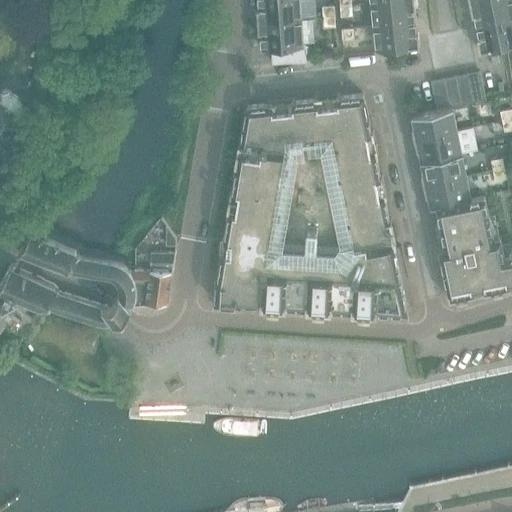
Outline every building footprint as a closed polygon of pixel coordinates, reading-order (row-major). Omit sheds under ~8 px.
[(257,19),(300,16),(298,0),(258,0),(259,8),(256,8),(257,19)] [(341,0),(343,19),(355,18),(353,0),(341,0)] [(371,0),(373,19),(413,15),(412,8),(415,8),(413,0),(371,0)] [(476,23),(511,15),(511,0),(469,0),(472,14),(474,13),(476,23)] [(321,2),(322,12),(334,12),(333,2),(321,2)] [(334,12),(322,13),(323,23),(335,23),(334,12)] [(413,15),(373,19),(377,48),(406,45),(406,46),(419,44),(417,31),(415,32),(413,15)] [(511,15),(476,23),(479,36),(477,37),(479,50),(492,47),(492,46),(511,42),(511,15)] [(300,16),(257,19),(258,31),(261,31),(262,47),(271,46),(272,62),(305,59),(304,43),(302,43),(300,16)] [(352,25),(341,25),(342,36),(353,35),(352,25)] [(478,71),(469,73),(469,72),(467,73),(473,101),(485,99),(480,70),(478,70),(478,71)] [(466,73),(457,75),(456,75),(461,103),(473,101),(467,73),(466,73)] [(445,77),(444,77),(449,106),(453,105),(461,104),(455,75),(454,75),(454,76),(445,77)] [(433,80),(433,79),(432,80),(437,109),(449,106),(444,77),(443,77),(443,78),(433,80)] [(0,142),(3,137),(11,118),(19,105),(17,95),(9,90),(0,92),(0,142)] [(378,154),(373,129),(370,130),(367,112),(364,99),(363,93),(340,95),(340,93),(336,93),(337,95),(318,98),(318,95),(314,96),(314,98),(295,100),(294,98),(269,101),(269,103),(246,106),(240,142),(238,141),(234,167),(236,167),(233,187),(230,186),(226,212),(228,212),(224,239),(227,239),(226,251),(222,251),(218,275),(216,275),(215,300),(240,302),(240,300),(260,301),(260,303),(286,305),(286,303),(306,304),(306,306),(331,308),(331,305),(351,307),(351,309),(377,311),(377,308),(407,310),(405,302),(406,302),(403,288),(402,288),(394,244),(396,244),(391,219),(388,219),(384,200),(387,199),(382,174),(379,174),(375,155),(378,154)] [(499,107),(502,119),(511,117),(511,106),(511,104),(499,107)] [(415,137),(457,129),(452,107),(453,107),(453,105),(449,106),(437,109),(412,114),(412,115),(413,115),(415,125),(412,126),(415,137)] [(511,117),(502,119),(503,128),(511,125),(511,117)] [(422,160),(461,152),(457,129),(415,137),(417,148),(419,148),(422,160)] [(424,183),(466,174),(461,152),(422,160),(424,171),(422,171),(424,183)] [(502,154),(490,156),(492,169),(504,166),(502,154)] [(505,166),(493,169),(494,177),(507,174),(505,166)] [(431,204),(466,197),(470,197),(466,174),(424,183),(426,194),(429,193),(431,204)] [(131,270),(130,269),(126,263),(123,260),(119,258),(115,257),(78,251),(77,244),(47,232),(46,193),(37,193),(38,229),(30,226),(17,249),(45,259),(69,268),(108,275),(109,276),(111,277),(113,278),(114,279),(116,281),(117,282),(117,284),(117,286),(117,289),(116,292),(114,295),(111,298),(109,300),(106,301),(104,302),(101,302),(99,302),(58,289),(59,286),(53,281),(44,278),(39,276),(9,263),(0,279),(0,324),(18,299),(18,298),(19,297),(41,305),(47,303),(101,320),(104,320),(108,319),(112,318),(118,316),(122,313),(130,307),(133,302),(134,298),(135,294),(136,289),(135,285),(135,282),(134,278),(133,274),(131,270)] [(511,253),(504,255),(500,236),(493,237),(484,194),(470,197),(466,197),(484,288),(484,290),(510,285),(509,283),(511,282),(511,253)] [(474,290),(484,288),(466,197),(431,204),(430,205),(430,206),(437,204),(446,247),(440,248),(448,291),(449,297),(474,292),(474,290)] [(169,301),(172,269),(172,265),(174,250),(150,250),(150,269),(130,269),(131,270),(133,274),(134,278),(135,282),(135,285),(136,289),(135,294),(134,298),(133,302),(169,301)]
